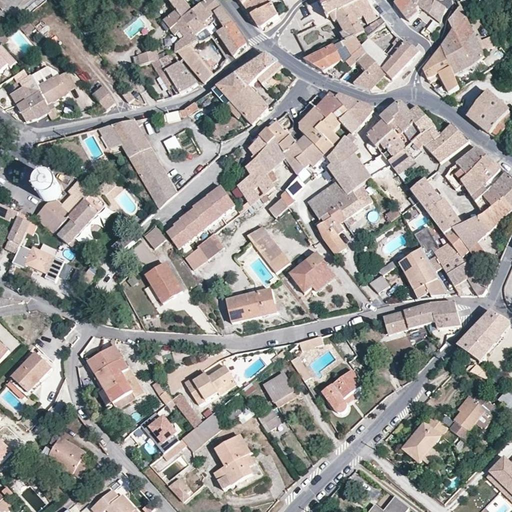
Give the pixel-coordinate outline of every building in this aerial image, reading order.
[(185,0),(171,0),(171,1),(178,11),(185,20),(190,27),(197,37),(207,28),(204,24),(194,12),(189,5),(185,0)] [(224,8),(215,0),(209,0),(199,9),(194,12),(204,24),(217,13),(224,8)] [(247,0),(242,4),(251,16),(272,3),(270,0),(247,0)] [(367,24),(378,18),(368,0),(321,0),(323,2),(321,3),(323,7),(324,6),(329,16),(328,17),(329,19),(332,18),(344,11),(345,12),(351,9),(358,20),(362,17),(367,24)] [(410,1),(408,0),(397,0),(396,2),(402,11),(410,1)] [(420,8),(424,10),(440,22),(447,8),(433,0),(408,0),(410,1),(402,11),(410,21),(420,13),(418,11),(420,8)] [(260,29),(267,24),(279,15),(272,3),(251,16),(260,29)] [(473,30),(460,7),(449,20),(454,30),(442,47),(446,57),(463,48),(458,39),(473,30)] [(235,24),(224,8),(217,13),(226,28),(235,24)] [(356,37),(357,38),(366,32),(364,29),(358,20),(351,9),(345,12),(344,11),(332,18),(335,23),(339,21),(345,33),(342,34),(347,42),(356,37)] [(185,20),(178,11),(166,21),(172,30),(185,20)] [(369,36),(387,23),(382,18),(369,26),(368,26),(364,29),(366,32),(368,36),(369,36)] [(185,20),(172,30),(176,35),(178,34),(181,32),(190,27),(185,20)] [(433,34),(438,26),(434,23),(428,30),(433,34)] [(226,28),(219,32),(235,56),(247,44),(235,24),(226,28)] [(190,27),(181,32),(186,39),(184,41),(183,41),(179,43),(176,54),(179,52),(189,48),(194,46),(201,42),(197,37),(190,27)] [(446,57),(455,76),(472,67),(486,55),(473,30),(458,39),(463,48),(446,57)] [(178,34),(183,41),(184,41),(186,39),(181,32),(178,34)] [(357,38),(359,42),(368,36),(366,32),(357,38)] [(0,38),(0,39),(4,45),(9,41),(9,38),(6,34),(0,38)] [(359,65),(369,55),(365,51),(361,45),(359,42),(357,38),(356,37),(347,42),(332,48),(339,63),(344,61),(352,56),(355,60),(347,65),(345,66),(351,72),(359,65)] [(368,38),(361,45),(365,51),(369,55),(383,70),(393,59),(368,38)] [(393,59),(383,70),(393,80),(422,52),(407,43),(401,50),(398,46),(392,52),(396,56),(393,59)] [(0,74),(11,65),(13,68),(20,62),(14,55),(4,45),(0,49),(0,74)] [(206,83),(216,74),(194,46),(189,48),(179,52),(194,69),(206,83)] [(435,89),(445,97),(460,88),(455,76),(446,57),(442,47),(434,57),(425,71),(429,79),(440,74),(445,83),(435,89)] [(325,72),(336,65),(339,63),(332,48),(307,61),(325,72)] [(500,54),(504,60),(508,55),(504,50),(500,54)] [(153,62),(160,60),(158,51),(154,52),(140,55),(142,65),(153,62)] [(259,81),(279,63),(268,55),(220,87),(233,102),(251,88),(259,81)] [(393,80),(383,70),(369,55),(359,65),(367,73),(355,84),(372,91),(383,91),(393,80)] [(499,66),(506,73),(511,65),(511,59),(508,55),(504,60),(499,66)] [(175,66),(170,56),(160,60),(165,67),(167,71),(175,66)] [(344,61),(347,65),(355,60),(352,56),(344,61)] [(165,67),(160,60),(153,62),(158,72),(165,67)] [(199,83),(181,62),(175,66),(191,89),(199,83)] [(283,66),(279,63),(259,81),(262,84),(283,66)] [(182,94),(191,89),(175,66),(167,71),(182,94)] [(167,71),(165,67),(158,72),(174,97),(180,95),(182,94),(167,71)] [(49,68),(32,77),(38,87),(61,75),(59,72),(49,68)] [(61,76),(70,92),(78,88),(69,72),(61,76)] [(27,100),(38,119),(49,113),(52,120),(60,115),(54,103),(71,93),(70,92),(61,76),(61,75),(38,87),(41,92),(27,100)] [(11,96),(18,107),(28,123),(38,119),(27,100),(41,92),(38,87),(32,77),(23,82),(26,87),(11,96)] [(126,92),(121,86),(118,89),(122,95),(126,92)] [(233,102),(220,87),(214,91),(227,106),(233,102)] [(270,109),(251,88),(233,102),(254,125),(270,109)] [(335,114),(337,116),(346,107),(340,99),(338,97),(323,88),(310,102),(317,108),(322,113),(329,120),(335,114)] [(94,96),(108,112),(117,105),(104,89),(94,96)] [(137,99),(131,92),(124,96),(131,104),(137,99)] [(511,121),(511,113),(489,92),(469,117),(490,134),(495,137),(511,121)] [(337,116),(343,123),(350,132),(353,135),(365,125),(375,111),(371,106),(340,94),(338,97),(340,99),(346,107),(337,116)] [(254,125),(233,102),(227,106),(239,119),(241,118),(250,127),(251,128),(254,125)] [(198,108),(195,103),(187,109),(189,113),(190,113),(198,108)] [(399,103),(381,119),(384,121),(394,134),(382,144),(385,149),(387,147),(390,151),(395,158),(406,150),(415,143),(423,136),(416,124),(411,112),(404,103),(399,103)] [(420,106),(411,112),(416,124),(423,136),(415,143),(423,151),(435,165),(439,161),(441,164),(470,141),(453,124),(440,136),(434,128),(436,126),(420,106)] [(299,130),(302,133),(322,113),(317,108),(300,125),(299,130)] [(298,161),(306,170),(311,165),(314,168),(325,156),(332,165),(328,169),(337,181),(307,204),(320,222),(339,208),(350,201),(348,198),(359,189),(335,155),(342,142),(334,133),(343,123),(337,116),(335,114),(329,120),(322,113),(302,133),(306,137),(314,145),(298,161)] [(135,121),(92,132),(94,134),(103,151),(124,146),(131,159),(152,149),(135,121)] [(394,134),(384,121),(371,134),(370,136),(370,138),(371,139),(377,147),(378,147),(382,144),(394,134)] [(261,137),(269,148),(277,140),(286,132),(277,122),(261,137)] [(286,132),(277,140),(281,146),(291,137),(288,132),(287,131),(286,132)] [(350,132),(345,138),(351,144),(357,137),(353,135),(350,132)] [(171,155),(182,149),(176,136),(164,143),(171,155)] [(254,158),(256,161),(259,158),(269,148),(261,137),(250,148),(254,153),(252,155),(254,158)] [(269,148),(259,158),(273,181),(278,178),(274,170),(288,158),(298,178),(306,170),(298,161),(314,145),(306,137),(300,143),(298,145),(291,137),(281,146),(277,140),(269,148)] [(359,189),(363,186),(372,178),(356,155),(360,151),(351,144),(345,138),(342,142),(335,155),(359,189)] [(423,151),(415,143),(406,150),(413,159),(423,151)] [(478,147),(457,163),(468,176),(488,156),(478,147)] [(152,149),(131,159),(161,208),(179,193),(152,149)] [(395,158),(389,162),(399,175),(415,162),(413,159),(406,150),(395,158)] [(390,151),(384,155),(389,162),(395,158),(390,151)] [(462,182),(466,187),(475,201),(487,191),(483,187),(487,184),(480,176),(495,162),(488,156),(468,176),(462,182)] [(259,158),(256,161),(248,167),(252,175),(239,185),(253,205),(262,199),(266,195),(277,187),(273,181),(259,158)] [(502,169),(495,162),(480,176),(487,184),(502,169)] [(449,169),(445,176),(447,178),(458,192),(466,187),(462,182),(468,176),(457,163),(449,169)] [(475,201),(484,214),(505,199),(511,206),(511,177),(506,172),(487,191),(475,201)] [(116,183),(110,177),(100,186),(106,193),(116,183)] [(94,192),(96,190),(83,178),(72,191),(75,194),(65,204),(60,199),(50,202),(36,218),(56,231),(70,217),(74,212),(94,192)] [(304,185),(298,178),(286,191),(292,198),(304,185)] [(412,192),(429,214),(443,202),(433,189),(426,180),(420,185),(412,192)] [(407,186),(412,192),(420,185),(418,183),(416,185),(413,181),(407,186)] [(237,186),(234,190),(247,210),(253,205),(239,185),(237,186)] [(102,196),(106,193),(100,186),(96,190),(102,196)] [(238,206),(224,186),(209,196),(210,197),(195,206),(196,208),(182,218),(182,219),(176,224),(177,225),(168,231),(181,249),(196,239),(195,238),(210,228),(209,227),(224,217),(223,216),(238,206)] [(339,208),(348,222),(373,202),(363,186),(359,189),(348,198),(350,201),(339,208)] [(292,198),(286,191),(281,197),(287,207),(294,201),(292,198)] [(70,244),(75,239),(107,205),(94,192),(74,212),(70,217),(72,220),(59,234),(70,244)] [(266,195),(262,199),(266,204),(271,200),(266,195)] [(469,251),(477,262),(486,255),(477,243),(511,211),(511,210),(511,206),(505,199),(484,214),(464,225),(455,231),(469,251)] [(429,214),(450,242),(462,256),(469,251),(455,231),(464,225),(445,200),(443,202),(429,214)] [(0,202),(0,214),(11,220),(13,216),(16,209),(0,202)] [(339,208),(320,222),(323,226),(318,229),(324,241),(332,253),(338,260),(348,252),(335,234),(343,228),(341,226),(345,224),(348,222),(339,208)] [(393,221),(402,215),(397,208),(388,214),(393,221)] [(9,240),(21,246),(33,219),(19,213),(17,218),(19,219),(9,240)] [(167,238),(157,226),(146,235),(156,247),(167,238)] [(248,240),(276,275),(291,263),(263,228),(248,240)] [(216,234),(200,246),(201,247),(187,258),(195,269),(225,246),(216,234)] [(130,235),(114,249),(119,255),(136,241),(130,235)] [(70,244),(79,251),(83,246),(75,239),(70,244)] [(31,245),(26,242),(21,254),(27,257),(31,245)] [(450,242),(435,253),(447,275),(467,263),(462,256),(450,242)] [(65,263),(35,249),(28,264),(59,279),(65,263)] [(414,285),(421,299),(450,296),(440,279),(428,258),(423,249),(402,263),(406,271),(409,276),(406,278),(410,287),(414,285)] [(310,284),(329,268),(315,250),(288,271),(302,289),(310,284)] [(435,253),(428,258),(440,279),(447,275),(435,253)] [(467,263),(447,275),(455,286),(458,284),(467,279),(478,296),(484,296),(487,290),(469,267),(467,263)] [(186,292),(168,265),(149,277),(166,304),(186,292)] [(481,268),(491,281),(495,271),(489,271),(484,265),(481,268)] [(333,273),(329,268),(310,284),(313,289),(333,273)] [(370,284),(379,293),(391,284),(385,275),(370,284)] [(410,287),(417,300),(421,299),(414,285),(410,287)] [(88,294),(85,291),(78,301),(81,303),(88,294)] [(261,310),(277,307),(273,291),(228,301),(233,323),(263,316),(261,310)] [(421,309),(425,325),(437,323),(439,330),(462,327),(456,304),(434,306),(421,309)] [(278,313),(277,307),(261,310),(263,316),(278,313)] [(421,309),(383,318),(388,334),(425,325),(421,309)] [(511,324),(492,312),(456,350),(463,355),(465,352),(481,363),(511,325),(511,324)] [(115,336),(111,335),(110,349),(89,362),(96,374),(122,358),(114,346),(115,336)] [(303,342),(305,349),(324,344),(321,336),(303,342)] [(0,359),(8,351),(0,342),(0,359)] [(12,378),(13,379),(27,392),(51,367),(36,353),(14,376),(12,378)] [(277,363),(282,358),(279,354),(273,358),(277,363)] [(293,361),(305,381),(312,377),(298,357),(293,361)] [(122,358),(96,374),(105,390),(100,393),(109,408),(114,404),(134,392),(125,378),(122,374),(129,369),(122,358)] [(89,362),(85,364),(93,376),(96,374),(89,362)] [(218,390),(236,378),(228,366),(210,378),(208,374),(195,381),(194,378),(186,383),(200,404),(219,391),(218,390)] [(478,366),(472,373),(480,376),(485,369),(478,366)] [(132,374),(129,369),(122,374),(125,378),(132,374)] [(412,369),(407,374),(412,381),(418,375),(412,369)] [(155,386),(161,382),(154,370),(147,374),(155,386)] [(195,381),(208,374),(206,371),(194,378),(195,381)] [(345,401),(355,394),(365,386),(354,372),(323,394),(338,414),(339,415),(340,416),(342,416),(344,415),(346,415),(347,414),(348,413),(348,412),(349,411),(349,410),(349,408),(349,407),(348,406),(345,401)] [(134,392),(137,397),(144,393),(132,374),(125,378),(134,392)] [(295,390),(285,374),(266,386),(276,402),(295,390)] [(238,383),(236,378),(218,390),(219,391),(221,394),(238,383)] [(27,392),(13,379),(7,385),(22,398),(25,395),(27,392)] [(161,395),(167,391),(161,382),(155,386),(161,395)] [(243,392),(249,401),(259,394),(253,385),(243,392)] [(511,388),(511,387),(499,398),(511,410),(511,408),(511,388)] [(173,400),(167,391),(161,395),(167,404),(173,400)] [(134,392),(114,404),(117,410),(137,397),(134,392)] [(358,398),(355,394),(345,401),(348,406),(358,398)] [(182,395),(173,400),(186,420),(194,415),(182,395)] [(476,404),(472,400),(460,415),(454,423),(456,425),(452,430),(466,442),(472,436),(468,433),(476,424),(483,430),(494,417),(488,412),(493,407),(481,398),(476,404)] [(460,415),(472,400),(469,398),(457,412),(460,415)] [(283,424),(273,410),(262,418),(272,432),(283,424)] [(189,425),(197,419),(194,415),(186,420),(189,425)] [(225,427),(214,415),(201,425),(199,427),(210,439),(225,427)] [(157,424),(153,418),(138,429),(155,450),(160,456),(174,444),(169,438),(172,436),(160,422),(157,424)] [(189,425),(192,430),(200,424),(197,419),(189,425)] [(418,466),(448,432),(433,420),(425,429),(410,446),(411,447),(404,454),(418,466)] [(406,442),(410,446),(425,429),(421,425),(406,442)] [(210,439),(199,427),(193,432),(184,440),(193,450),(195,453),(210,439)] [(61,437),(49,458),(74,474),(81,478),(90,464),(82,459),(86,454),(61,437)] [(245,459),(250,456),(253,455),(244,438),(218,451),(226,467),(222,469),(226,478),(219,481),(223,490),(253,475),(249,467),(245,459)] [(187,455),(193,450),(184,440),(184,439),(178,444),(179,444),(184,450),(187,455)] [(0,467),(14,453),(3,442),(0,445),(0,467)] [(168,463),(184,450),(179,444),(163,457),(168,463)] [(255,465),(250,456),(245,459),(249,467),(255,465)] [(74,474),(49,458),(45,463),(70,479),(74,474)] [(511,466),(506,460),(491,475),(505,490),(511,496),(511,466)] [(226,478),(222,469),(215,474),(219,481),(226,478)] [(502,494),(505,490),(491,475),(487,479),(502,494)] [(189,492),(179,480),(170,488),(183,503),(189,497),(187,494),(189,492)] [(430,486),(427,489),(434,495),(437,491),(430,486)] [(14,496),(8,489),(3,494),(9,500),(14,496)] [(134,507),(136,505),(127,495),(124,498),(117,490),(96,508),(99,511),(108,511),(112,510),(113,511),(142,511),(140,509),(137,511),(134,507)] [(511,496),(505,490),(502,494),(511,504),(511,496)] [(406,511),(411,507),(396,495),(385,509),(377,503),(369,511),(406,511)] [(4,499),(0,502),(0,511),(8,511),(11,511),(9,508),(10,507),(4,500),(4,499)]
